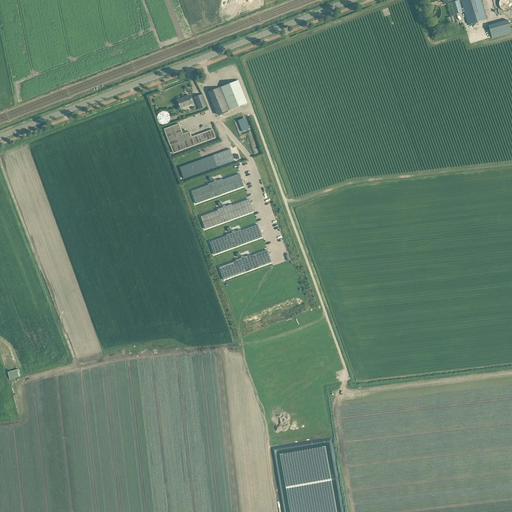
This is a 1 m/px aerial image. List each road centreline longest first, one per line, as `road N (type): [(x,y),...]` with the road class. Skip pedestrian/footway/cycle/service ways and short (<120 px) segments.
road 1 (tertiary): [(352,0),(0,136)]
road 2 (unknown): [(192,69),(218,126),(247,158),(278,260)]
